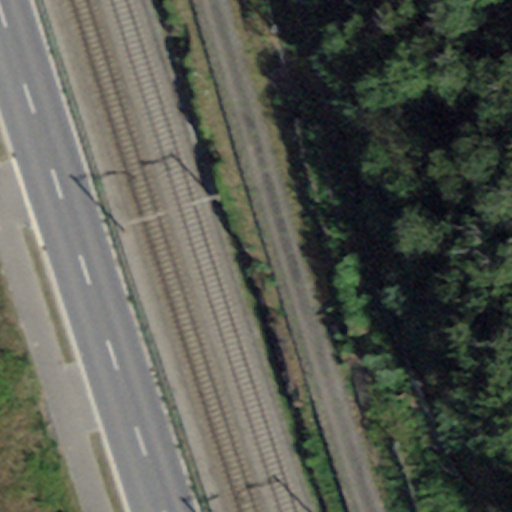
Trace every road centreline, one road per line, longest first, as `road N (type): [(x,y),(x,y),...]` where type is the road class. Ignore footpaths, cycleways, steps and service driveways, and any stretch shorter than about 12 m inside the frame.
road 1 (unclassified): [(216,0),(374,511)]
road 2 (primary): [(158,511),(0,34)]
